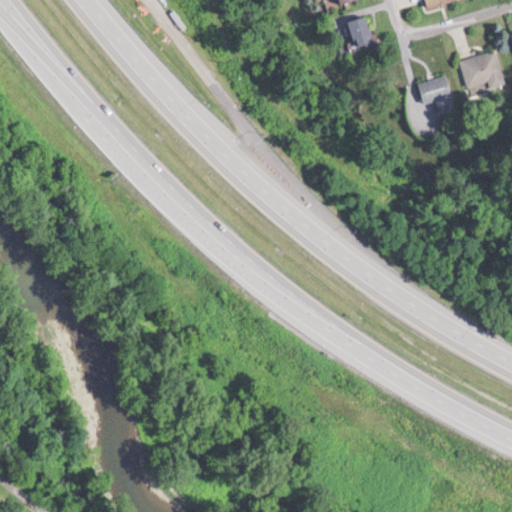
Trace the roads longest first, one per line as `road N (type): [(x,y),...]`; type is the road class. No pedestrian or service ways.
road 1 (motorway): [(4,0),(186,208),(268,280),(357,345),(511,433)]
road 2 (motorway): [(511,352),(344,251),(170,91),(90,0)]
road 3 (motorway): [(344,251),(150,0)]
road 4 (residential): [(511,5),(404,31),(394,0)]
